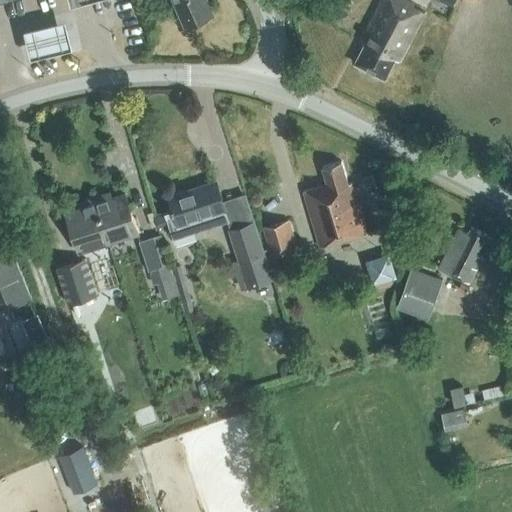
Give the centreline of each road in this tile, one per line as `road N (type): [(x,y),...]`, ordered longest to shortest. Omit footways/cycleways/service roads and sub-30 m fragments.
road 1 (tertiary): [(511,204),(263,84)]
road 2 (tertiary): [(0,107),(126,76),(263,84)]
